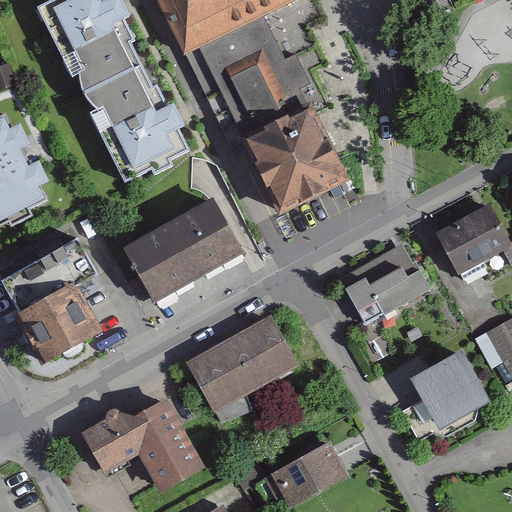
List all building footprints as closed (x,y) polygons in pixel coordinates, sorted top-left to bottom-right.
[(86,95),(148,64),(130,28),(141,23),(132,5),(129,0),(113,0),(112,1),(112,0),(57,0),(42,8),(86,95)] [(170,0),(203,64),(217,57),(325,3),(330,0),(170,0)] [(325,3),(217,57),(262,147),(333,111),(307,61),(325,52),(313,26),(332,17),(325,3)] [(0,22),(0,64),(4,63),(0,51),(0,48),(8,45),(0,22)] [(148,64),(86,95),(129,182),(151,171),(154,176),(170,168),(166,160),(187,150),(179,133),(192,127),(187,117),(179,102),(169,107),(148,64)] [(12,66),(0,70),(0,94),(20,87),(12,66)] [(333,111),(262,147),(301,224),(372,189),(333,111)] [(8,116),(0,119),(0,229),(13,224),(15,227),(36,217),(33,210),(52,201),(46,187),(52,184),(43,165),(34,169),(28,157),(25,151),(34,146),(24,126),(15,130),(8,116)] [(215,202),(128,252),(160,308),(248,258),(215,202)] [(511,217),(507,206),(441,235),(465,290),(508,271),(511,278),(511,217)] [(99,277),(77,239),(0,282),(0,287),(46,370),(105,336),(78,289),(99,277)] [(406,253),(344,286),(371,336),(447,295),(434,271),(420,279),(406,253)] [(217,407),(304,364),(278,311),(191,355),(217,407)] [(511,325),(484,339),(507,378),(511,375),(511,325)] [(472,353),(411,383),(439,434),(498,404),(472,353)] [(145,452),(163,489),(209,467),(174,394),(128,416),(124,408),(86,426),(107,470),(145,452)] [(342,444),(276,478),(293,511),(308,511),(363,484),(342,444)] [(233,511),(230,503),(212,511),(233,511)]
